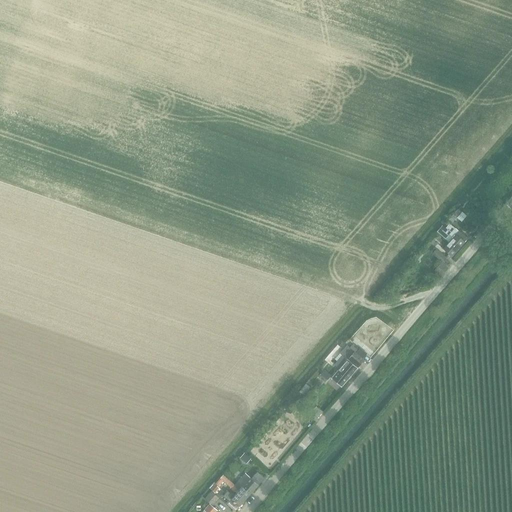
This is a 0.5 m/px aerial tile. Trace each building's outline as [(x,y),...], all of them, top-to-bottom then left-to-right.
[(452,257),(467,239),(459,231),(458,232),(451,225),(462,213),(458,209),(447,222),(449,224),(445,229),(443,227),(438,233),(449,242),(443,249),(452,257)] [(473,212),(464,217),(467,223),(476,218),(473,212)] [(446,257),(438,251),(434,247),(430,252),(441,262),(446,257)] [(440,278),(448,269),(441,263),(433,272),(440,278)] [(353,345),(349,349),(354,353),(358,349),(353,345)] [(341,387),(363,361),(362,360),(356,354),(354,353),(349,349),(346,346),(340,354),(347,360),(331,379),(341,387)] [(360,349),(356,354),(362,360),(367,355),(360,349)] [(301,395),(297,410),(307,413),(311,397),(301,395)] [(245,453),(240,458),(247,464),(251,459),(245,453)] [(251,479),(246,473),(235,485),(240,490),(242,487),(250,494),(264,478),(257,472),(251,479)] [(218,488),(221,485),(224,481),(237,492),(234,496),(228,491),(224,496),(230,501),(232,499),(239,506),(250,494),(242,487),(240,490),(235,485),(223,475),(220,478),(221,479),(211,490),(220,498),(223,495),(225,494),(218,488)] [(218,498),(211,491),(205,498),(212,505),(218,498)]
